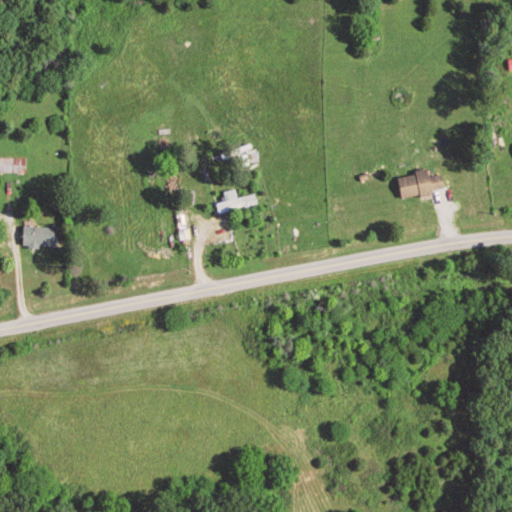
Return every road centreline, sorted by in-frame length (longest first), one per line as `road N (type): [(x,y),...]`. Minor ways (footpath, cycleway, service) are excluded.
road 1 (track): [(314,511),(281,461),(191,408),(0,394)]
road 2 (residential): [(18,321),(268,279)]
road 3 (residential): [(268,279),(511,236)]
